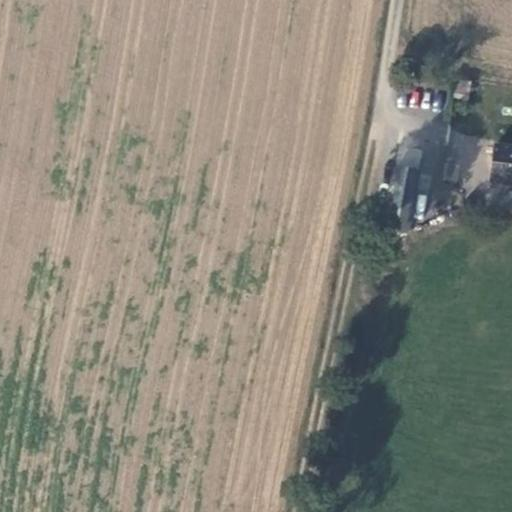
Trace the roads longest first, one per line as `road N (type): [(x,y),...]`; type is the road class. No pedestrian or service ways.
road 1 (track): [(296,511),(337,286),(378,119)]
road 2 (unclassified): [(396,0),(378,119)]
